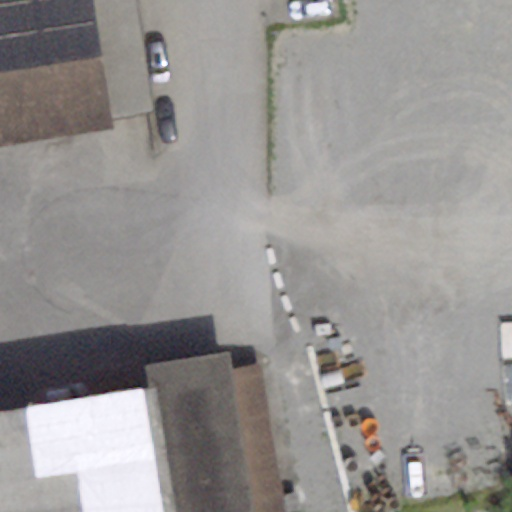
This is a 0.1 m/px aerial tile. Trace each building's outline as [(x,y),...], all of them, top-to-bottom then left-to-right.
[(0,0),(0,134),(117,113),(115,105),(98,0),(0,0)] [(138,0),(98,0),(115,105),(154,99),(138,0)] [(231,341),(159,352),(162,369),(183,511),(258,511),(233,362),(231,341)] [(286,511),(261,357),(233,362),(258,511),(286,511)] [(183,511),(162,369),(0,393),(0,511),(183,511)]
